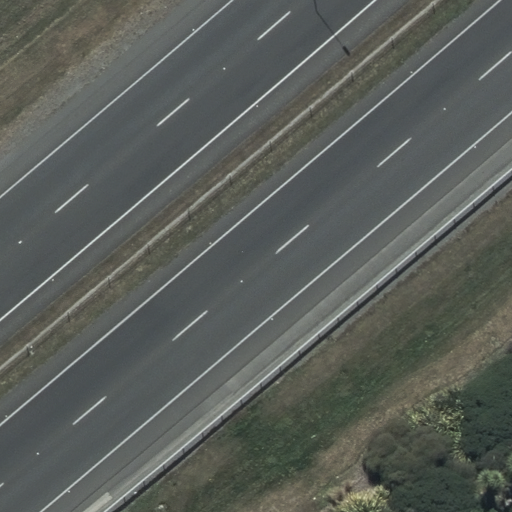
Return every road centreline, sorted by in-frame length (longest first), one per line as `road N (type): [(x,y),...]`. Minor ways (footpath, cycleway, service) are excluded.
road 1 (motorway): [(511,51),(0,485)]
road 2 (motorway): [(0,261),(306,0)]
